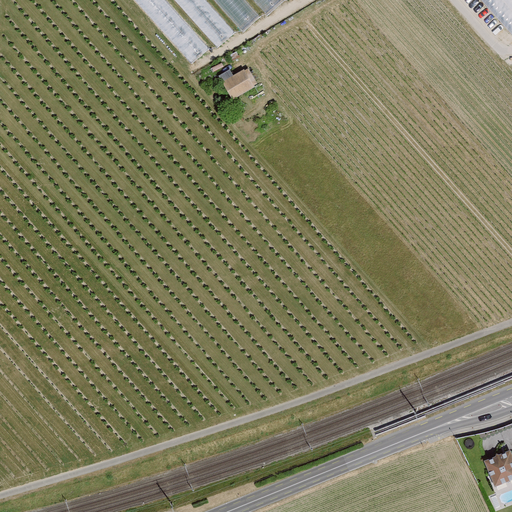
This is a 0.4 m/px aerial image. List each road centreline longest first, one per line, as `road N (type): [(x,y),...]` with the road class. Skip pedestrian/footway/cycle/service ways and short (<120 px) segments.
road 1 (track): [(0,495),(293,404),(511,322)]
road 2 (primary): [(227,511),(511,396)]
